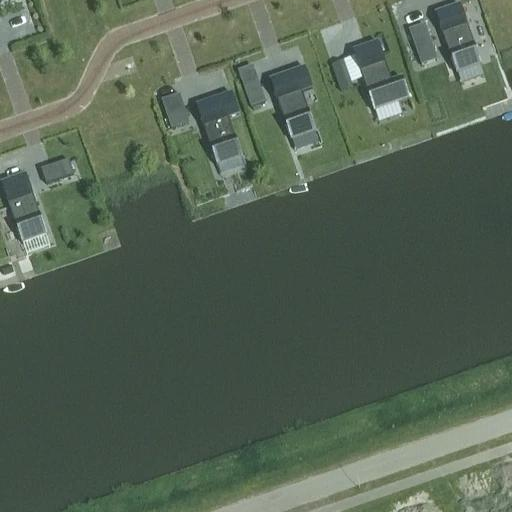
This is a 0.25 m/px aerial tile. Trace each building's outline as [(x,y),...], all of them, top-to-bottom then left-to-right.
[(481,66),(460,6),(435,14),(457,75),(458,74),(480,66),(481,66)] [(425,26),(409,32),(417,55),(433,49),(425,26)] [(377,44),(352,52),(373,112),(407,100),(400,79),(391,82),(377,44)] [(304,69),(269,82),(290,141),(315,133),(301,94),(311,90),(304,69)] [(338,88),(339,93),(353,89),(351,83),(338,88)] [(259,86),(244,91),(250,110),(265,104),(259,86)] [(232,95),(197,108),(217,168),(243,160),(229,120),(239,116),(232,95)] [(185,112),(167,117),(171,131),(190,125),(185,112)] [(41,171),(46,185),(74,176),(69,162),(41,171)] [(1,185),(22,245),(47,236),(26,176),(1,185)] [(58,245),(54,234),(25,245),(29,255),(58,245)]
